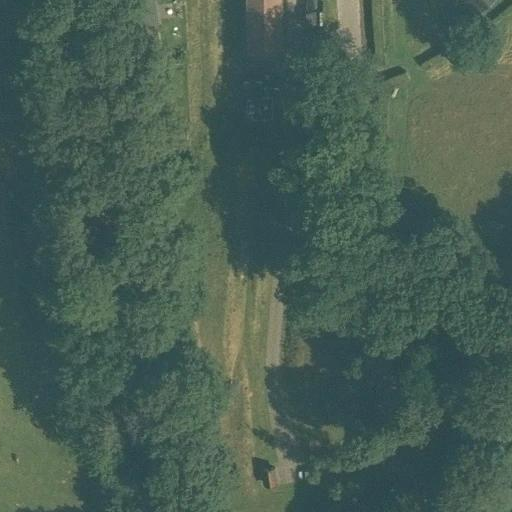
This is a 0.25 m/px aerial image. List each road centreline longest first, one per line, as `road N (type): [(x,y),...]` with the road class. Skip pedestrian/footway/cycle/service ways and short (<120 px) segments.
road 1 (track): [(172,511),(77,0)]
road 2 (residential): [(418,511),(356,250),(349,0)]
